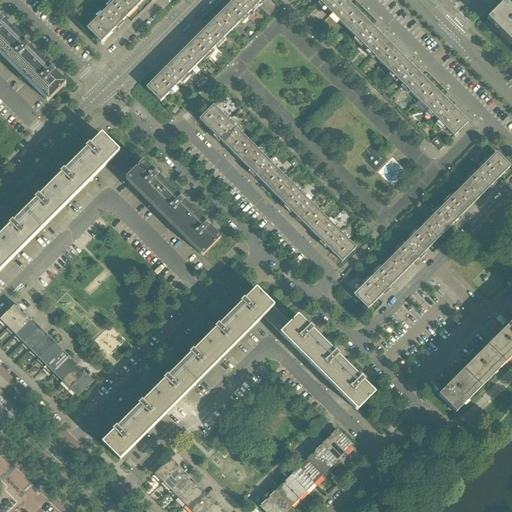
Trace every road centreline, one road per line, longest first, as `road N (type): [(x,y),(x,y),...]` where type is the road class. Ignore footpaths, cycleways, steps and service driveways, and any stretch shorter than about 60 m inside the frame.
road 1 (residential): [(119,489),(268,346),(380,456)]
road 2 (residential): [(0,303),(108,198),(214,301)]
road 3 (residential): [(435,173),(383,227),(231,71)]
road 4 (residential): [(231,71),(281,21),(435,173)]
road 5 (residential): [(318,307),(340,284),(179,123)]
road 6 (residential): [(263,253),(103,91)]
road 7 (residential): [(69,440),(214,301)]
road 8 (residential): [(402,391),(479,312),(434,266)]
road 9 (residential): [(367,0),(488,119)]
road 10 (tertiary): [(103,91),(195,0)]
road 11 (residential): [(103,91),(13,0)]
